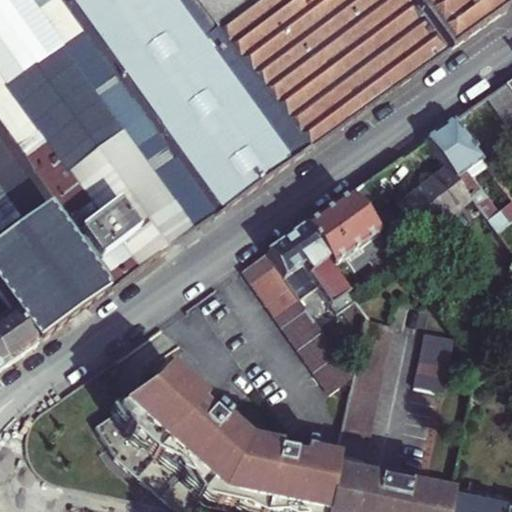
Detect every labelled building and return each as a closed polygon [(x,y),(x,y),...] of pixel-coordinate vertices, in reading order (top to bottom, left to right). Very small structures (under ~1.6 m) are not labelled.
[(0,0),(0,298),(11,314),(35,347),(506,13),(507,0),(0,0)] [(511,82),(503,89),(511,100),(511,82)] [(478,162),(451,126),(424,145),(446,173),(470,205),(480,218),(494,236),(511,221),(511,209),(509,206),(496,216),(470,180),(464,173),(478,162)] [(470,180),(483,171),(484,170),(478,162),(464,173),(470,180)] [(421,242),(470,205),(446,173),(397,209),(421,242)] [(364,187),(345,201),(356,214),(374,201),(364,187)] [(345,201),(302,232),(349,299),(362,289),(343,263),(362,249),(378,271),(391,260),(356,214),(345,201)] [(301,268),(311,283),(336,317),(353,304),(349,299),(302,232),(266,258),(283,281),(301,268)] [(243,274),(329,395),(352,378),(306,314),(298,303),(293,296),(283,281),(266,258),(243,274)] [(301,268),(283,281),(293,296),(300,291),(311,283),(301,268)] [(300,291),(293,296),(298,303),(305,299),(300,291)] [(305,299),(298,303),(306,314),(312,309),(305,299)] [(0,359),(6,368),(35,347),(11,314),(0,322),(0,359)] [(363,463),(391,331),(364,325),(352,378),(335,457),(363,463)] [(440,397),(451,343),(423,337),(412,390),(440,397)] [(323,511),(330,479),(333,469),(303,463),(302,469),(274,463),(275,457),(245,450),(169,382),(94,431),(114,460),(170,511),(174,511),(191,511),(204,498),(224,511),(323,511)] [(323,511),(444,511),(446,504),(403,495),(402,498),(374,493),(374,488),(330,479),(323,511)]
